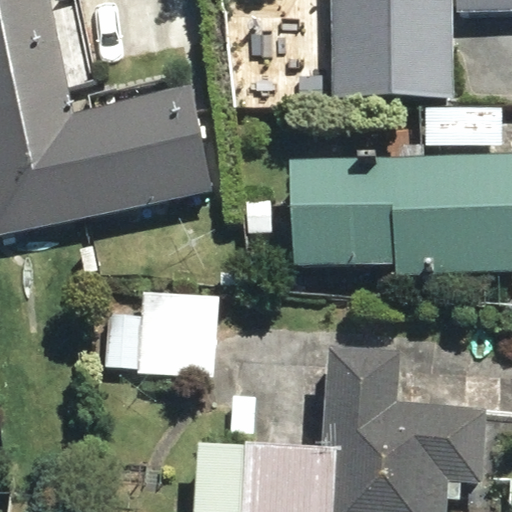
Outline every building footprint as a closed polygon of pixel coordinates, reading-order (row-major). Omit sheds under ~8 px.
[(58,0),(0,0),(0,244),(219,204),(198,91),(79,112),(58,0)] [(511,0),(337,0),(336,97),(464,99),(465,19),(511,19),(511,0)] [(506,112),(425,109),(423,157),(504,159),(506,112)] [(511,167),(300,164),(298,272),(511,275),(511,167)] [(212,385),(221,298),(156,291),(153,315),(121,312),(115,370),(138,372),(137,378),(212,385)] [(408,357),(337,352),(330,460),(255,455),(255,464),(212,461),(208,511),(454,511),(456,486),(493,489),(498,415),(405,409),(408,357)]
